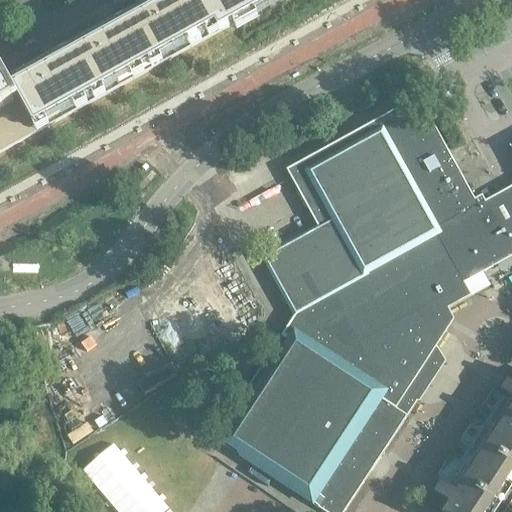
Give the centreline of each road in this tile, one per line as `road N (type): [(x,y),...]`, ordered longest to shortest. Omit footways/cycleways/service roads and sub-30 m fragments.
road 1 (tertiary): [(0,311),(89,292),(210,160),(495,0)]
road 2 (tertiary): [(466,0),(220,133),(86,272),(0,296)]
